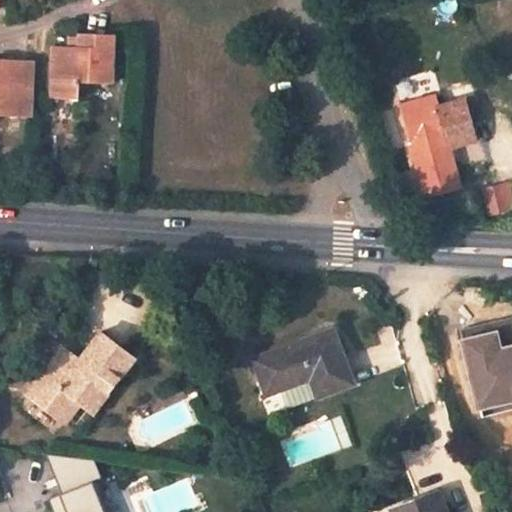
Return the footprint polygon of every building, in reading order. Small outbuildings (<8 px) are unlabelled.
[(109,83),(111,35),(80,34),(80,38),(79,47),(67,47),(55,47),(53,99),(79,101),(80,82),(109,83)] [(80,38),(67,38),(67,47),(79,47),(80,38)] [(0,115),(28,117),(30,61),(0,59),(0,115)] [(476,96),(473,86),(445,94),(447,104),(476,96)] [(447,104),(437,107),(434,97),(402,106),(413,146),(446,137),(449,147),(475,141),(468,116),(481,112),(476,96),(447,104)] [(321,340),(303,346),(300,339),(253,357),(261,379),(271,376),(276,391),(311,378),(318,395),(339,387),(338,382),(353,375),(334,326),(318,333),(321,340)] [(318,333),(300,339),(303,346),(321,340),(318,333)] [(135,358),(102,334),(82,361),(65,349),(30,396),(67,423),(82,402),(95,412),(135,358)] [(511,340),(488,349),(498,378),(488,382),(508,437),(511,435),(511,340)] [(478,353),(488,382),(498,378),(488,349),(478,353)] [(339,387),(355,381),(353,375),(338,382),(339,387)] [(261,379),(267,394),(276,391),(271,376),(261,379)] [(112,511),(90,450),(50,464),(61,495),(53,498),(58,511),(112,511)] [(439,492),(419,500),(423,511),(430,511),(445,506),(439,492)] [(446,511),(445,506),(430,511),(423,511),(419,500),(391,510),(391,511),(446,511)]
